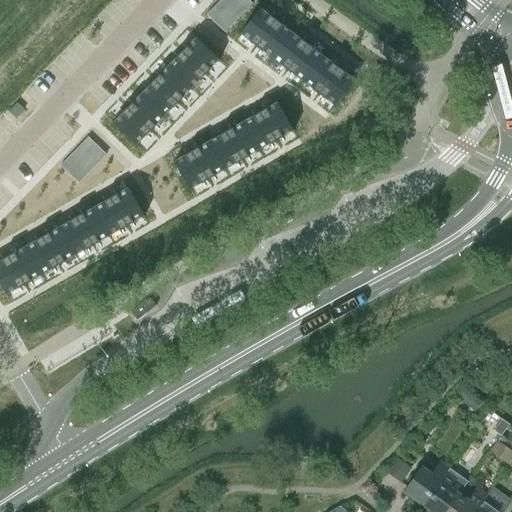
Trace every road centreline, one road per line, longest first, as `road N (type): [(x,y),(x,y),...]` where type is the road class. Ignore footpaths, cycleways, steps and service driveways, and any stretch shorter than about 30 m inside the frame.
road 1 (primary): [(66,459),(471,229),(511,181)]
road 2 (residential): [(154,0),(0,163)]
road 3 (residential): [(0,343),(66,459)]
